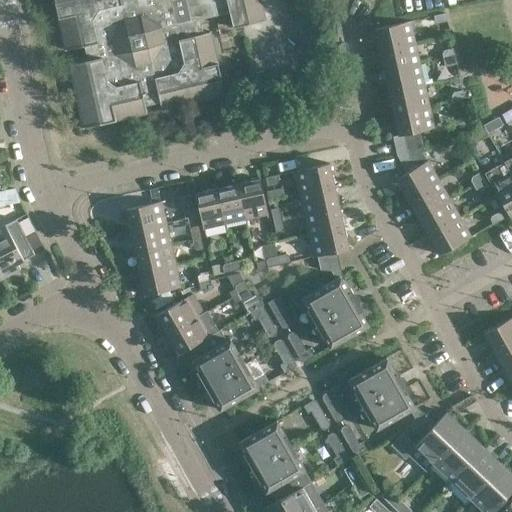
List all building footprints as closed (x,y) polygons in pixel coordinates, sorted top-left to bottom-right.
[(54,0),(66,51),(85,47),(88,61),(69,65),(84,128),(146,114),(144,106),(161,102),(162,109),(225,95),(211,32),(204,33),(201,20),(230,13),(233,27),(266,20),(261,0),(54,0)] [(444,15),(433,18),(434,23),(437,25),(446,23),(444,15)] [(379,52),(414,45),(409,23),(374,31),(379,52)] [(379,52),(383,73),(419,66),(414,45),(379,52)] [(441,55),(442,60),(454,58),(452,50),(443,52),(441,55)] [(454,58),(442,60),(443,65),(447,68),(456,66),(454,58)] [(383,73),(388,94),(423,87),(419,66),(383,73)] [(388,94),(393,115),(428,108),(423,87),(388,94)] [(463,100),(462,92),(453,94),(451,97),(452,102),(463,100)] [(433,129),(428,108),(393,115),(398,137),(392,138),(396,157),(406,153),(403,136),(433,129)] [(503,126),(499,118),(483,127),(484,127),(488,135),(503,126)] [(473,133),(463,139),(470,152),(476,148),(478,142),(473,133)] [(511,154),(511,158),(503,164),(511,179),(511,145),(511,146),(510,150),(511,154)] [(395,180),(406,200),(437,182),(426,162),(415,169),(406,153),(396,157),(406,174),(395,180)] [(430,167),(437,177),(448,169),(441,159),(430,167)] [(293,171),(298,193),(334,185),(329,163),(293,171)] [(511,179),(503,164),(484,175),(510,221),(511,220),(511,179)] [(470,182),(472,187),(483,181),(479,174),(471,178),(470,182)] [(277,175),(265,178),(267,187),(277,185),(278,181),(277,175)] [(259,179),(237,184),(245,220),(267,215),(259,179)] [(483,181),(472,187),(475,191),(479,192),(487,188),(483,181)] [(406,200),(417,218),(448,200),(437,182),(406,200)] [(237,184),(216,188),(224,224),(245,220),(237,184)] [(334,185),(298,193),(303,214),(339,206),(334,185)] [(203,229),(224,224),(216,188),(194,193),(203,229)] [(189,195),(177,198),(178,204),(181,206),(191,204),(189,195)] [(417,218),(427,237),(459,219),(448,200),(417,218)] [(161,201),(125,210),(130,231),(166,223),(161,201)] [(303,214),(308,235),(343,227),(339,206),(303,214)] [(272,209),(274,221),(283,219),(281,209),(278,208),(272,209)] [(119,210),(95,215),(100,238),(124,233),(119,210)] [(492,226),(502,220),(498,213),(490,218),(489,221),(492,226)] [(16,219),(0,227),(0,273),(3,278),(20,269),(17,263),(34,254),(16,219)] [(285,228),(283,219),(274,221),(277,232),(283,231),(285,228)] [(470,238),(459,219),(427,237),(439,256),(470,238)] [(166,223),(130,231),(135,252),(171,244),(166,223)] [(191,230),(193,239),(202,237),(199,226),(193,227),(191,230)] [(343,227),(308,235),(313,257),(317,256),(336,252),(348,249),(343,227)] [(204,249),(202,237),(193,239),(195,249),(198,250),(204,249)] [(171,244),(135,252),(140,273),(176,265),(171,244)] [(368,326),(340,277),(339,277),(339,266),(336,252),(317,256),(320,270),(331,272),(335,279),(302,298),(329,348),(368,326)] [(287,255),(277,257),(279,265),(291,263),(290,257),(287,255)] [(267,268),(279,265),(277,257),(268,259),(266,262),(267,268)] [(234,263),(235,272),(248,269),(246,263),(243,261),(234,263)] [(213,277),(235,272),(234,263),(224,265),(223,268),(218,266),(211,268),(213,277)] [(176,265),(140,273),(144,295),(180,287),(176,265)] [(209,271),(200,273),(198,277),(199,283),(211,280),(209,271)] [(234,288),(238,294),(248,289),(243,280),(235,284),(234,288)] [(252,296),(248,289),(238,294),(241,299),(244,300),(252,296)] [(203,314),(203,313),(192,294),(156,315),(167,334),(203,314)] [(272,311),(281,306),(285,304),(280,296),(268,303),(272,311)] [(287,316),(281,306),(272,311),(278,321),(287,316)] [(258,319),(267,314),(262,307),(250,314),(254,321),(258,319)] [(178,354),(186,349),(218,331),(207,311),(203,313),(203,314),(167,334),(178,354)] [(263,329),(272,324),(267,314),(258,319),(263,329)] [(291,323),(287,316),(278,321),(282,329),(286,330),(290,327),(291,323)] [(494,354),(511,343),(511,317),(483,334),(494,354)] [(272,324),(263,329),(267,337),(271,338),(276,336),(276,331),(272,324)] [(258,389),(238,354),(230,339),(225,342),(218,330),(218,331),(186,349),(192,360),(191,361),(219,410),(258,389)] [(287,338),(291,345),(300,340),(296,333),(292,332),(288,334),(287,338)] [(273,346),(277,353),(286,348),(282,341),(278,340),(274,342),(273,346)] [(297,355),(305,351),(300,340),(291,345),(297,355)] [(511,343),(494,354),(505,373),(511,368),(511,343)] [(292,358),(286,348),(277,353),(283,363),(292,358)] [(304,362),(314,356),(309,348),(305,351),(297,355),(300,361),(304,362)] [(292,358),(283,363),(279,365),(284,373),(294,367),(295,364),(292,358)] [(418,417),(413,408),(414,408),(386,358),(348,380),(376,430),(409,411),(413,419),(409,429),(419,439),(434,425),(423,414),(418,417)] [(324,404),(333,399),(337,397),(332,389),(322,395),(322,398),(324,404)] [(338,409),(333,399),(324,404),(330,414),(338,409)] [(307,414),(311,412),(319,407),(316,401),(313,400),(303,406),(307,414)] [(319,407),(311,412),(316,422),(325,417),(319,407)] [(343,417),(338,409),(330,414),(334,422),(338,423),(342,420),(343,417)] [(414,444),(434,463),(464,431),(445,413),(434,425),(419,439),(414,444)] [(329,424),(325,417),(316,422),(321,429),(324,430),(328,428),(329,424)] [(238,443),(266,492),(267,491),(273,503),(285,496),(278,484),(303,470),(276,421),(238,443)] [(344,439),(353,434),(349,426),(345,426),(341,428),(340,432),(344,439)] [(434,463),(452,480),(482,448),(464,431),(434,463)] [(330,447),(339,442),(335,435),(331,433),(327,435),(326,439),(330,447)] [(358,444),(353,434),(344,439),(350,448),(358,444)] [(345,452),(339,442),(330,447),(336,456),(345,452)] [(362,442),(358,444),(350,448),(355,457),(367,450),(362,442)] [(452,480),(470,498),(500,466),(482,448),(452,480)] [(345,452),(336,456),(332,458),(337,466),(349,459),(345,452)] [(511,476),(500,466),(470,498),(485,511),(492,511),(511,491),(511,476)] [(355,487),(363,482),(355,468),(347,473),(355,487)] [(371,496),(363,482),(355,487),(363,500),(371,496)] [(262,511),(310,511),(321,506),(308,483),(261,510),(262,511)] [(392,507),(399,499),(388,488),(381,496),(392,507)] [(399,499),(392,507),(397,511),(409,511),(411,510),(399,499)] [(511,511),(511,499),(500,511),(511,511)] [(385,511),(387,511),(375,500),(368,507),(373,511),(385,511)]
